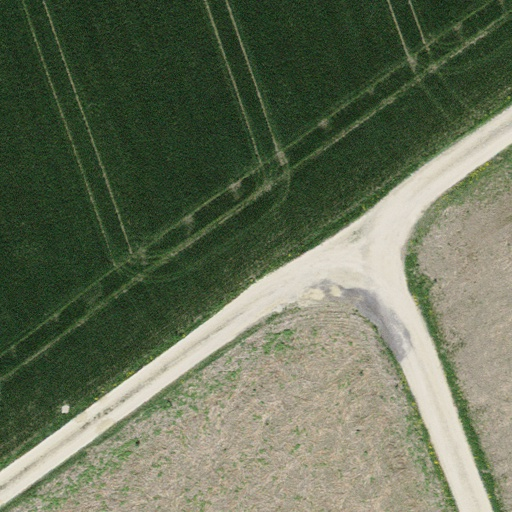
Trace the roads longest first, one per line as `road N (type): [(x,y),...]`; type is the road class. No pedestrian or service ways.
road 1 (track): [(0,501),(511,136)]
road 2 (track): [(477,511),(373,236)]
